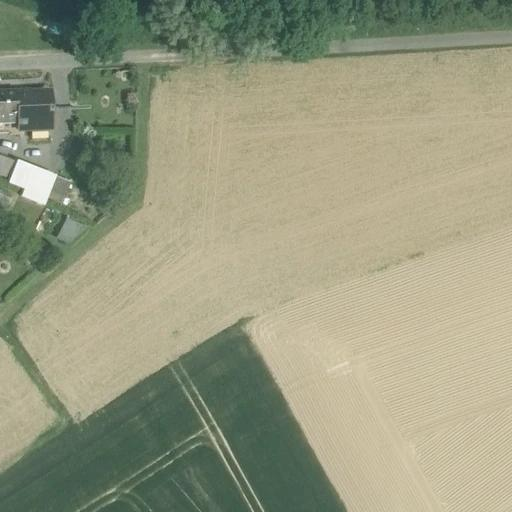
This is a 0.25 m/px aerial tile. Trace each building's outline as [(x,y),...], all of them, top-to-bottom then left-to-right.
[(31,93),(0,94),(0,126),(16,125),(16,130),(49,129),(48,96),(31,97),(31,93)] [(41,161),(58,167),(64,150),(46,144),(41,161)] [(17,165),(0,158),(0,176),(10,181),(17,165)] [(55,180),(17,165),(10,181),(9,184),(46,198),(50,191),(55,180)] [(68,185),(55,180),(50,191),(64,197),(68,185)] [(71,247),(81,226),(64,218),(54,240),(71,247)]
